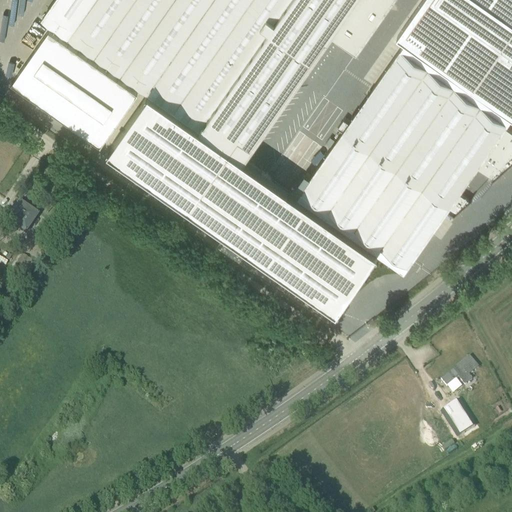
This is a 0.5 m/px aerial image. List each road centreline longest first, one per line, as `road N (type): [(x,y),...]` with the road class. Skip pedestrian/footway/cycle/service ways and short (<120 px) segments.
road 1 (unclassified): [(354,359),(3,110)]
road 2 (primary): [(511,228),(354,359)]
road 3 (primary): [(354,359),(224,452)]
